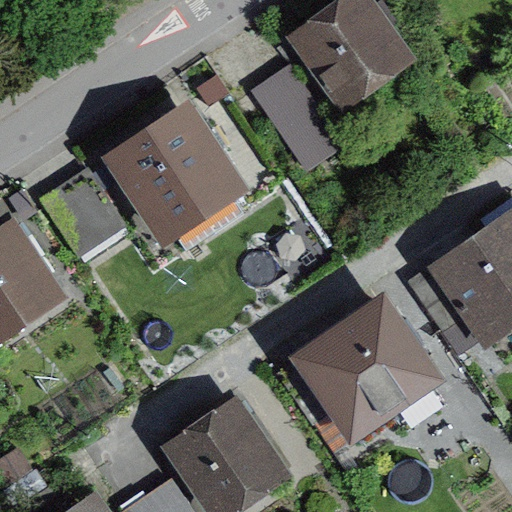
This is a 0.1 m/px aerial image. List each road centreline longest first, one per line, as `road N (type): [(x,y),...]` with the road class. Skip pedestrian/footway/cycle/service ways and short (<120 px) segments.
road 1 (residential): [(118,444),(511,171)]
road 2 (residential): [(218,0),(0,141)]
